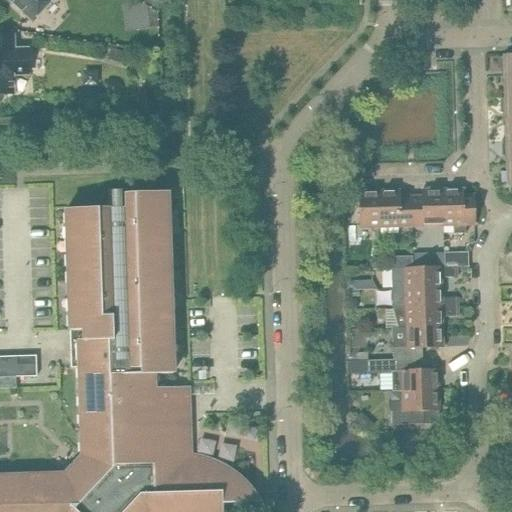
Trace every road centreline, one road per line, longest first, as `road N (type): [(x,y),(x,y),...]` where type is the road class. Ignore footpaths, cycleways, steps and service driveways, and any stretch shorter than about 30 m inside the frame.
road 1 (residential): [(289,497),(280,166),(292,139),(386,40)]
road 2 (residential): [(475,491),(474,370),(486,337),(486,257),(504,220)]
road 3 (residential): [(475,491),(289,497)]
road 4 (residential): [(479,178),(474,37)]
road 5 (residential): [(479,178),(357,180)]
